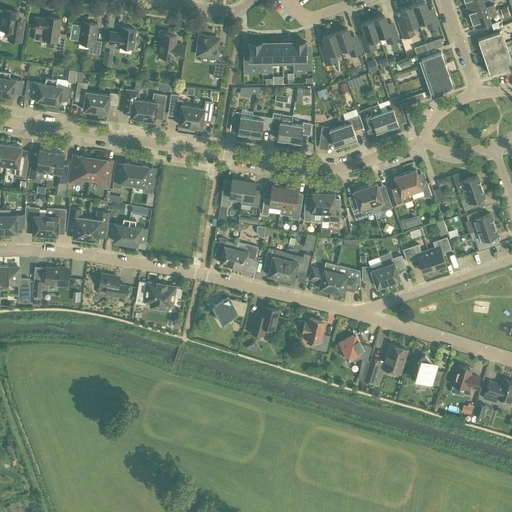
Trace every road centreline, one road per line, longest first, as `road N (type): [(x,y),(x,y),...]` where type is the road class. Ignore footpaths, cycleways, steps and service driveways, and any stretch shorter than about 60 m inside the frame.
road 1 (residential): [(425,141),(327,168),(0,119)]
road 2 (residential): [(352,313),(112,259),(0,250)]
road 3 (residential): [(352,313),(511,260)]
road 4 (residential): [(511,362),(352,313)]
road 5 (residential): [(366,0),(300,29),(238,29),(241,10)]
